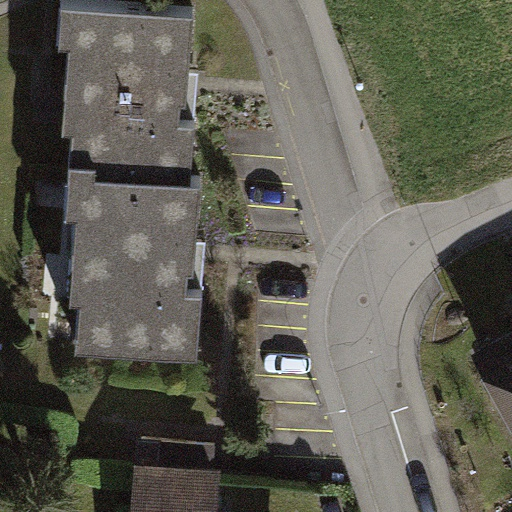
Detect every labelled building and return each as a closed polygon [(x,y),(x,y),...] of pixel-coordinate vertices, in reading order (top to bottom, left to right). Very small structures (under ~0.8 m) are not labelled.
[(69,170),(80,171),(80,168),(191,177),(191,174),(196,116),(180,115),(181,97),(187,97),(188,84),(195,6),(117,0),(72,0),(65,84),(76,85),(69,170)] [(203,175),(191,174),(191,177),(80,168),(80,171),(73,254),(83,255),(77,340),(199,350),(204,284),(188,283),(189,265),(195,266),(196,252),(203,175)] [(511,408),(511,331),(488,344),(485,360),(511,408)] [(140,464),(213,470),(216,443),(143,436),(140,464)] [(213,511),(217,471),(213,470),(140,464),(136,511),(213,511)]
